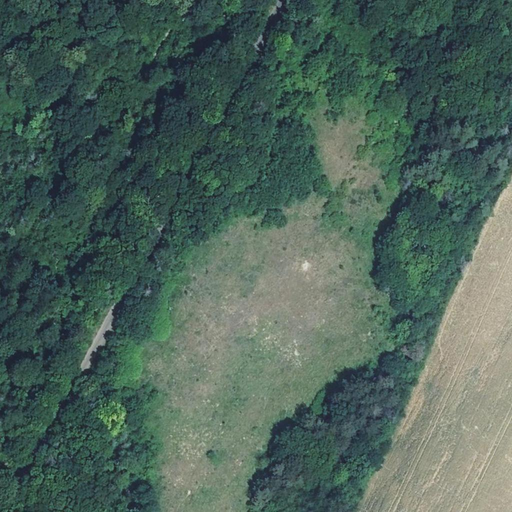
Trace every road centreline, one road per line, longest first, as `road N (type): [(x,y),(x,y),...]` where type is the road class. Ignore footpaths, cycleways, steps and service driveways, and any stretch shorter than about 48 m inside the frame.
road 1 (unclassified): [(285,0),(0,511)]
road 2 (track): [(196,0),(138,77),(40,113),(0,166)]
